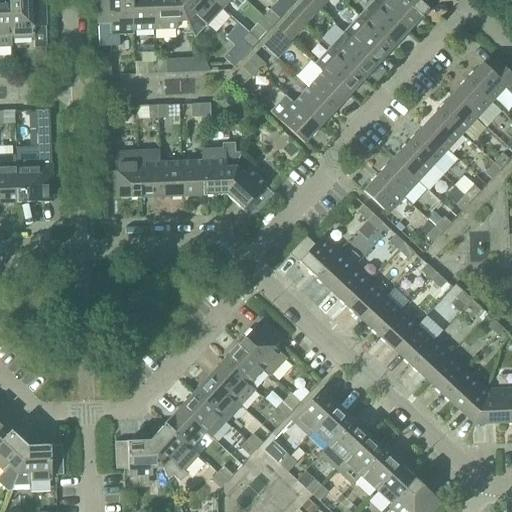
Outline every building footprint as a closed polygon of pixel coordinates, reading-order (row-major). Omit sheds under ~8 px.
[(0,0),(0,46),(11,46),(11,38),(9,38),(9,35),(11,35),(9,0),(0,0)] [(45,48),(43,0),(11,0),(9,0),(11,35),(9,35),(9,38),(11,38),(33,37),(34,48),(45,48)] [(121,47),(120,36),(135,35),(135,32),(133,32),(132,0),(97,0),(99,26),(100,26),(100,28),(99,28),(100,48),(121,47)] [(132,0),(133,32),(135,32),(155,31),(153,0),(132,0)] [(176,0),(153,0),(155,31),(178,30),(178,23),(188,22),(176,0)] [(176,0),(188,22),(194,37),(222,8),(213,0),(176,0)] [(213,0),(222,8),(224,10),(233,0),(213,0)] [(316,7),(309,0),(304,0),(293,13),(302,22),(316,7)] [(408,32),(374,0),(359,16),(394,48),(408,32)] [(374,0),(408,32),(423,16),(405,0),(374,0)] [(405,0),(423,16),(437,0),(405,0)] [(264,16),(274,25),(279,19),(270,11),(264,16)] [(278,29),(288,38),(296,29),(302,22),(293,13),(278,29)] [(274,25),(264,16),(257,24),(267,33),(274,25)] [(344,32),(379,64),(394,48),(359,16),(344,32)] [(238,25),(226,38),(234,46),(235,47),(245,56),(251,48),(242,40),(248,34),(238,25)] [(288,38),(278,29),(271,36),(281,45),(288,38)] [(379,64),(344,32),(330,48),(364,80),(379,64)] [(248,34),(242,40),(251,48),(257,42),(248,34)] [(316,64),(324,72),(350,96),(364,80),(330,48),(316,64)] [(253,54),(248,61),(257,69),(263,63),(253,54)] [(176,59),(165,60),(165,61),(165,74),(177,73),(176,59)] [(156,61),(147,61),(147,74),(156,74),(156,61)] [(165,61),(156,61),(156,74),(165,74),(165,61)] [(248,61),(241,68),(251,76),(257,69),(248,61)] [(509,89),(511,84),(511,75),(499,63),(491,72),(482,64),(467,80),(492,103),(507,87),(509,89)] [(241,68),(232,78),(241,87),(251,76),(241,68)] [(350,96),(324,72),(310,88),(336,111),(350,96)] [(492,103),(467,80),(452,96),(477,119),(492,103)] [(295,104),(321,127),(336,111),(310,88),(295,104)] [(287,96),(271,113),(305,145),(321,127),(295,104),(287,96)] [(477,119),(452,96),(438,112),(462,135),(477,119)] [(200,104),(191,105),(191,117),(201,117),(200,104)] [(209,104),(200,104),(201,117),(209,116),(209,104)] [(166,105),(157,106),(157,118),(166,118),(166,105)] [(157,106),(148,106),(148,119),(157,118),(157,106)] [(462,135),(438,112),(423,128),(448,151),(462,135)] [(448,151),(423,128),(408,144),(433,167),(448,151)] [(203,150),(204,162),(205,197),(226,196),(227,196),(237,168),(242,154),(236,154),(236,143),(223,144),(223,149),(203,150)] [(433,167),(408,144),(394,160),(418,183),(433,167)] [(160,164),(160,152),(139,153),(139,161),(140,161),(140,165),(139,165),(141,199),(162,198),(160,164)] [(103,154),(105,201),(141,199),(139,165),(140,165),(140,161),(139,161),(139,153),(103,154)] [(494,164),(500,169),(509,159),(503,154),(494,164)] [(53,203),(51,156),(17,158),(18,166),(20,204),(53,203)] [(0,158),(0,205),(20,204),(18,166),(17,158),(0,158)] [(418,183),(394,160),(379,176),(404,198),(418,183)] [(182,163),(184,197),(205,197),(204,162),(182,163)] [(160,164),(162,198),(184,197),(182,163),(160,164)] [(500,169),(494,164),(485,173),(491,179),(500,169)] [(251,219),(259,211),(273,195),(265,187),(266,185),(249,169),(244,175),(237,168),(227,196),(251,219)] [(404,198),(379,176),(364,192),(389,215),(404,198)] [(465,196),(471,201),(479,191),(473,186),(465,196)] [(471,201),(465,196),(456,205),(462,210),(471,201)] [(367,221),(372,215),(363,206),(358,213),(367,221)] [(372,215),(367,221),(377,230),(383,224),(372,215)] [(436,227),(441,232),(450,223),(445,218),(436,227)] [(441,232),(436,227),(427,237),(433,242),(441,232)] [(399,250),(405,244),(395,236),(390,242),(399,250)] [(314,277),(337,252),(321,238),(315,245),(306,237),(290,255),(314,277)] [(405,244),(399,250),(409,259),(415,253),(405,244)] [(337,252),(314,277),(331,292),(354,268),(337,252)] [(431,280),(437,274),(427,264),(421,271),(431,280)] [(354,268),(331,292),(346,307),(369,282),(354,268)] [(437,274),(431,280),(441,289),(446,283),(437,274)] [(362,322),(385,297),(369,282),(346,307),(362,322)] [(466,306),(472,300),(462,292),(457,298),(466,306)] [(385,297),(362,322),(378,337),(401,312),(385,297)] [(472,300),(466,306),(476,315),(482,309),(472,300)] [(394,351),(417,327),(401,312),(378,337),(394,351)] [(287,359),(282,354),(274,347),(282,339),(263,320),(239,346),(264,369),(264,370),(271,376),(287,359)] [(498,336),(504,329),(494,321),(488,327),(498,336)] [(417,327),(394,351),(410,367),(433,342),(417,327)] [(433,342),(410,367),(426,381),(449,357),(433,342)] [(224,362),(250,385),(264,370),(264,369),(239,346),(224,362)] [(449,357),(426,381),(442,396),(465,371),(449,357)] [(256,391),(250,385),(224,362),(210,378),(235,401),(241,407),(256,391)] [(474,426),(487,392),(465,371),(442,396),(474,426)] [(195,394),(220,417),(235,401),(210,378),(195,394)] [(511,390),(487,392),(474,426),(511,424),(511,390)] [(321,392),(297,418),(292,422),(309,437),(313,433),(337,407),(321,392)] [(220,417),(195,394),(180,410),(205,434),(220,417)] [(277,410),(286,418),(291,412),(282,404),(277,410)] [(313,433),(329,447),(353,421),(337,407),(313,433)] [(205,434),(180,410),(165,426),(191,449),(205,434)] [(286,418),(277,410),(270,417),(279,425),(286,418)] [(0,444),(12,432),(0,420),(0,444)] [(336,471),(368,436),(353,421),(329,447),(320,456),(336,471)] [(168,480),(172,475),(180,482),(187,474),(184,471),(198,456),(191,449),(165,426),(151,442),(162,469),(168,480)] [(12,432),(0,444),(0,468),(3,471),(0,474),(0,485),(7,491),(11,492),(17,475),(28,447),(12,432)] [(247,442),(256,450),(262,444),(253,435),(247,442)] [(352,485),(360,476),(384,450),(368,436),(336,471),(352,485)] [(129,470),(129,478),(153,477),(153,469),(162,469),(151,442),(116,443),(117,471),(129,470)] [(256,450),(247,442),(241,449),(250,457),(256,450)] [(281,467),(290,457),(273,442),(265,451),(281,467)] [(17,475),(11,492),(12,492),(28,492),(27,482),(51,480),(51,476),(63,475),(62,456),(61,445),(28,447),(17,475)] [(376,491),(400,465),(384,450),(360,476),(376,491)] [(290,457),(281,467),(288,472),(296,463),(290,457)] [(376,491),(391,505),(391,506),(415,479),(400,465),(376,491)] [(218,475),(226,483),(233,475),(224,467),(218,475)] [(226,483),(218,475),(212,481),(221,489),(226,483)] [(391,506),(391,505),(389,507),(393,511),(434,511),(442,504),(415,479),(391,506)] [(313,495),(321,487),(314,481),(306,489),(313,495)] [(321,487),(313,495),(320,502),(328,493),(321,487)] [(307,500),(301,507),(306,511),(311,511),(316,508),(307,500)]
